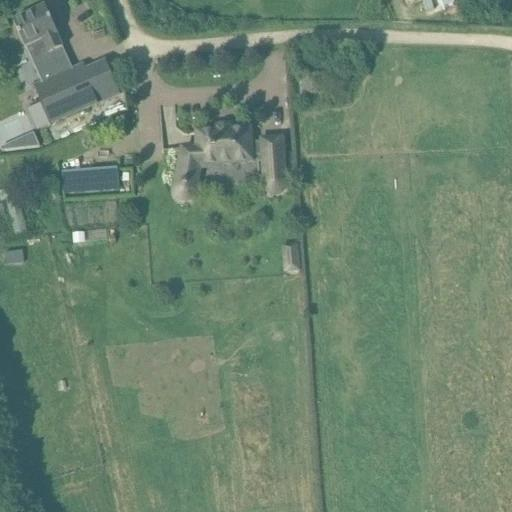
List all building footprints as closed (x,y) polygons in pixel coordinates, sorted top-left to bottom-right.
[(45,7),(13,22),(25,49),(26,49),(38,74),(50,68),(55,79),(43,85),(36,88),(51,125),(120,94),(106,63),(86,72),(84,67),(73,71),(57,36),(58,35),(45,7)] [(321,76),(301,77),(303,96),(322,94),(321,76)] [(182,150),(175,188),(176,188),(177,183),(197,187),(201,166),(253,162),(253,157),(263,156),(265,185),(265,186),(265,187),(265,188),(266,189),(267,190),(267,191),(268,192),(269,193),(270,193),(271,194),(272,194),(273,195),(274,195),(275,195),(276,195),(277,195),(278,195),(279,194),(280,194),(281,193),(282,192),(283,192),(283,191),(284,190),(285,189),(285,188),(285,187),(286,186),(286,185),(286,184),(282,138),(261,140),(262,142),(251,143),(250,128),(231,130),(231,125),(216,126),(216,131),(197,132),(197,133),(197,135),(198,148),(182,149),(182,150)] [(34,134),(1,149),(2,152),(40,148),(34,134)] [(12,200),(12,199),(9,189),(0,191),(0,196),(2,203),(6,202),(12,200)] [(298,247),(285,248),(286,262),(299,261),(298,247)] [(22,251),(5,254),(6,266),(24,263),(22,251)]
